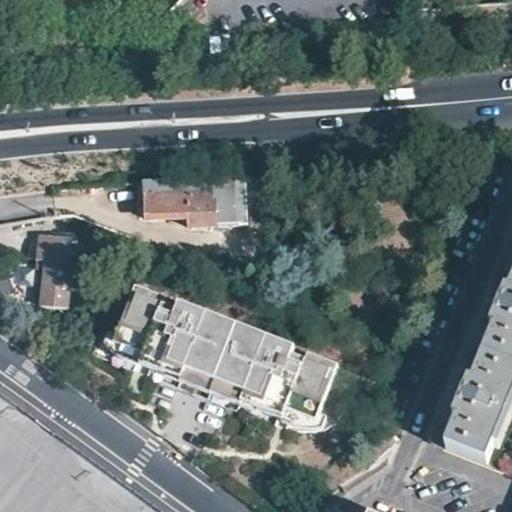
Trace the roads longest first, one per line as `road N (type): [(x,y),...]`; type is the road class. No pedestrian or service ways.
road 1 (primary): [(0,153),(437,103)]
road 2 (primary): [(437,103),(0,123)]
road 3 (residential): [(221,511),(0,354)]
